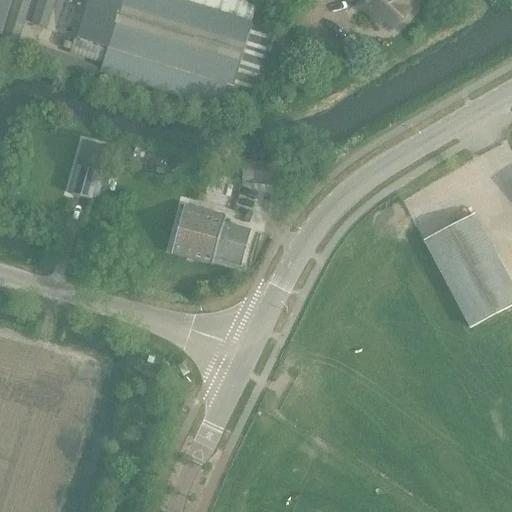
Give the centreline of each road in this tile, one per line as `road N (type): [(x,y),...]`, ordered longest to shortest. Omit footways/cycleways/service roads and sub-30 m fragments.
road 1 (tertiary): [(247,351),(324,213),(380,168),(511,90)]
road 2 (tertiary): [(247,351),(0,272)]
road 3 (tertiary): [(174,511),(247,351)]
